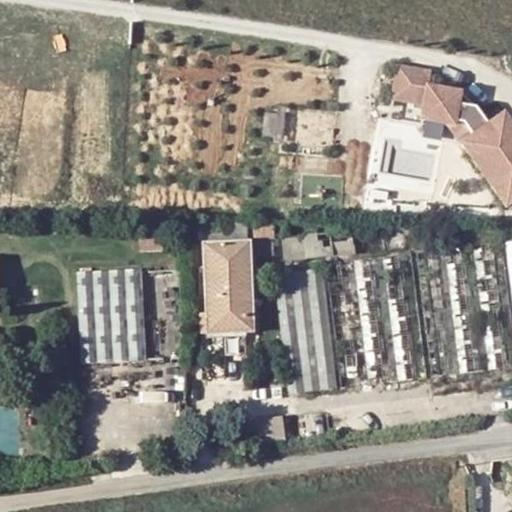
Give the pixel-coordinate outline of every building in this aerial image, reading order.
[(396,64),(390,100),(421,105),(419,121),(448,125),(506,209),(511,204),(511,115),(507,108),(488,121),(477,104),(459,101),(461,87),(432,82),(434,69),(396,64)] [(330,236),(332,258),(355,256),(353,234),(330,236)] [(283,240),(285,262),(308,260),(306,239),(283,240)] [(257,340),(253,248),(204,251),(208,342),(257,340)] [(511,370),(511,330),(504,252),(422,258),(433,378),(511,370)] [(425,381),(414,260),(329,268),(342,390),(425,381)] [(143,267),(78,270),(83,361),(148,358),(143,267)] [(332,390),(320,268),(282,272),(294,394),(332,390)] [(227,440),(229,467),(280,461),(278,437),(227,440)]
